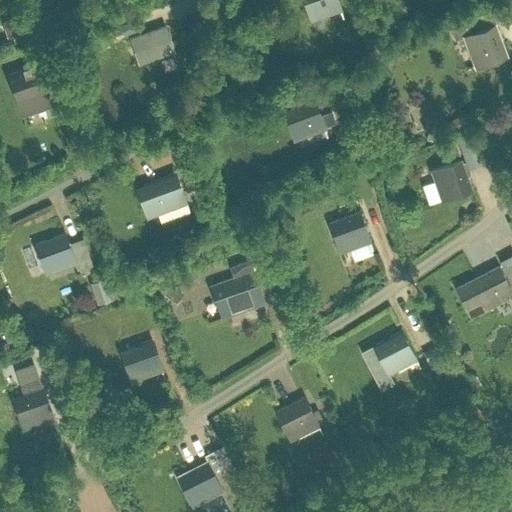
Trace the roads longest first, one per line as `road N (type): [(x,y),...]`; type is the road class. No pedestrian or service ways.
road 1 (residential): [(10,511),(328,323),(511,190)]
road 2 (residential): [(217,0),(214,48),(176,117),(0,218)]
